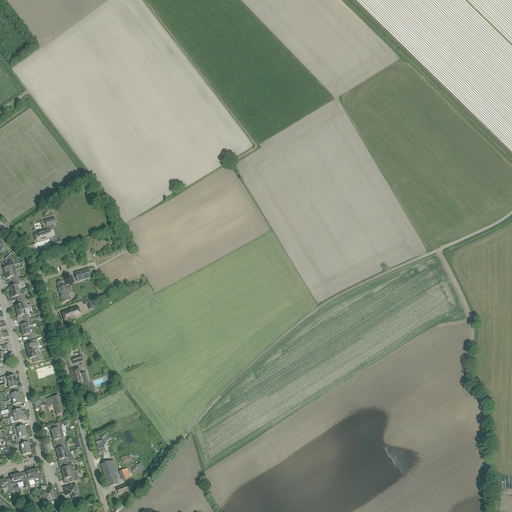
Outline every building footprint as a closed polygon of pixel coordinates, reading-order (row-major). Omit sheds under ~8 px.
[(56,224),(54,218),(44,221),(46,227),(56,224)] [(34,234),(37,243),(53,239),(50,228),(34,234)] [(3,269),(5,274),(15,270),(16,270),(15,265),(13,265),(12,261),(6,263),(7,267),(3,269)] [(74,273),(77,281),(90,277),(87,269),(74,273)] [(12,279),(13,282),(19,280),(19,279),(15,270),(5,274),(7,279),(12,277),(12,279)] [(10,287),(11,292),(21,290),(19,280),(13,282),(13,285),(14,286),(10,287)] [(58,289),(62,303),(70,301),(66,287),(63,288),(61,282),(57,283),(59,288),(58,289)] [(17,297),(18,301),(24,299),(21,290),(11,292),(13,298),(17,297)] [(15,306),(16,312),(24,310),(23,307),(28,306),(26,299),(24,299),(18,301),(19,305),(15,306)] [(81,315),(78,307),(62,313),(65,321),(81,315)] [(22,317),(23,320),(29,319),(28,314),(29,314),(27,309),(24,310),(16,312),(18,317),(22,316),(23,317),(22,317)] [(20,326),(22,331),(29,329),(29,326),(32,325),(31,321),(30,321),(29,319),(23,320),(24,323),(25,324),(20,326)] [(34,333),(33,328),(29,329),(22,331),(23,336),(27,335),(28,340),(36,337),(35,333),(34,333)] [(26,346),(27,353),(39,349),(37,339),(28,342),(30,342),(31,345),(26,346)] [(39,349),(27,353),(29,359),(33,358),(34,363),(43,361),(40,353),(39,349)] [(81,355),(72,358),(73,364),(83,361),(81,355)] [(78,367),(70,369),(74,386),(75,385),(83,383),(84,387),(90,385),(86,372),(80,374),(78,367)] [(3,377),(4,384),(16,382),(15,376),(6,378),(6,376),(3,377)] [(5,390),(6,393),(13,391),(12,388),(17,387),(16,382),(4,384),(6,390),(5,390)] [(11,400),(20,398),(19,393),(14,394),(13,391),(6,393),(6,396),(7,396),(8,401),(11,400)] [(46,399),(49,407),(53,405),(57,416),(64,413),(58,395),(53,397),(46,399)] [(7,407),(8,410),(15,408),(14,405),(21,404),(20,398),(11,400),(12,405),(7,407)] [(22,415),(21,410),(16,411),(15,408),(8,410),(10,418),(22,415)] [(23,421),(22,415),(10,418),(12,426),(19,425),(18,422),(23,421)] [(51,430),(52,436),(63,433),(61,427),(64,426),(63,422),(56,424),(53,425),(54,428),(55,428),(55,429),(51,430)] [(13,429),(14,434),(26,432),(24,426),(20,427),(19,425),(12,426),(13,430),(13,429)] [(15,440),(16,443),(23,441),(22,438),(27,437),(26,432),(14,434),(14,435),(16,437),(15,438),(16,440),(15,440)] [(58,441),(59,444),(65,443),(63,437),(64,437),(63,433),(52,436),(54,441),(58,440),(58,441)] [(98,454),(105,453),(103,444),(107,443),(107,440),(109,439),(108,434),(100,436),(101,441),(95,442),(98,454)] [(20,445),(21,450),(30,448),(28,443),(23,444),(23,441),(16,443),(16,446),(20,445)] [(56,450),(57,455),(69,452),(68,446),(66,442),(65,443),(59,444),(59,447),(60,447),(60,448),(56,450)] [(63,461),(64,464),(70,462),(69,458),(71,457),(69,452),(57,455),(59,460),(63,459),(64,460),(63,461)] [(101,465),(103,471),(108,488),(118,484),(114,475),(118,474),(114,460),(101,465)] [(61,469),(63,474),(73,471),(72,466),(71,466),(71,465),(70,462),(64,464),(65,467),(65,466),(66,468),(61,469)] [(135,465),(136,466),(131,469),(133,474),(144,470),(140,463),(135,465)] [(119,472),(122,480),(130,477),(127,468),(119,472)] [(36,469),(31,470),(34,479),(35,483),(40,482),(40,480),(42,479),(40,473),(37,474),(36,469)] [(27,477),(24,478),(27,487),(30,486),(29,481),(34,479),(31,470),(26,472),(27,477)] [(73,471),(63,474),(64,480),(68,479),(69,483),(75,481),(74,477),(75,477),(73,471)] [(20,473),(15,475),(18,484),(22,482),(24,488),(27,487),(24,478),(21,479),(20,473)] [(12,483),(9,484),(11,492),(14,491),(14,489),(19,487),(18,484),(15,475),(10,476),(12,483)] [(11,492),(9,484),(6,485),(4,479),(0,480),(0,486),(1,486),(2,490),(7,488),(8,492),(11,492)] [(63,488),(65,493),(66,496),(70,495),(72,500),(79,498),(76,484),(63,488)] [(124,486),(116,489),(118,494),(132,489),(130,484),(125,486),(124,486)] [(44,499),(42,499),(44,504),(49,503),(48,501),(55,499),(56,502),(59,501),(58,496),(55,497),(52,488),(42,491),(44,499)]
